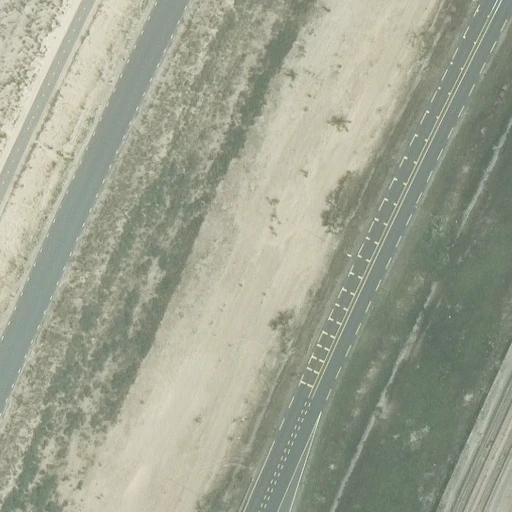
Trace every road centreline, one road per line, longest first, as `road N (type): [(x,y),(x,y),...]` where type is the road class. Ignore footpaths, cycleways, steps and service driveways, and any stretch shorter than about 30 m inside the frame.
road 1 (secondary): [(498,0),(260,511)]
road 2 (unclassified): [(173,0),(0,378)]
